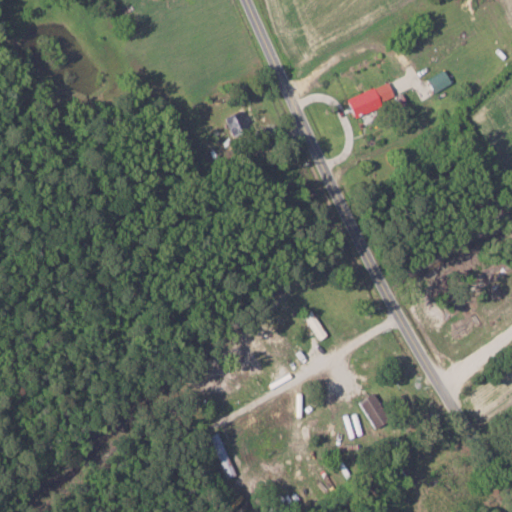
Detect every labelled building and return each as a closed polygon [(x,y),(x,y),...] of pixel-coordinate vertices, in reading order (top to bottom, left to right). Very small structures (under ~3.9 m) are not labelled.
[(449,83),(442,70),(425,80),(432,93),(449,83)] [(392,96),(386,82),(344,99),(351,118),(380,106),(378,102),(392,96)] [(324,336),(311,309),(303,313),(315,340),(324,336)] [(388,425),(374,392),(358,399),(372,432),(388,425)] [(235,475),(217,432),(208,436),(226,479),(235,475)]
